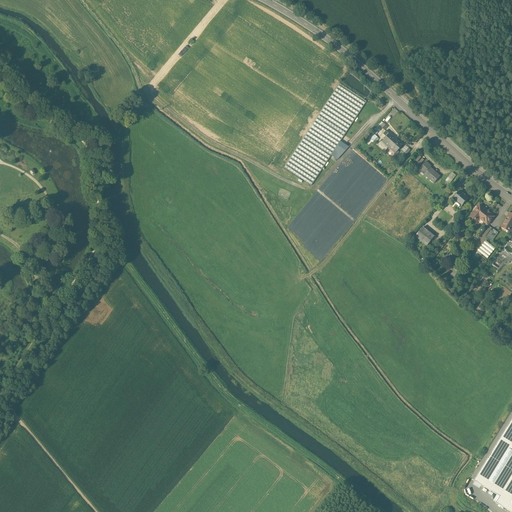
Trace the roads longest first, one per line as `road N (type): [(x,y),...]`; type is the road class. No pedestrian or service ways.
road 1 (track): [(0,390),(102,230),(87,150),(0,70)]
road 2 (secondary): [(264,0),(345,53),(511,197)]
road 3 (track): [(222,0),(119,114)]
road 4 (residential): [(96,511),(6,402)]
road 5 (track): [(430,129),(382,0)]
